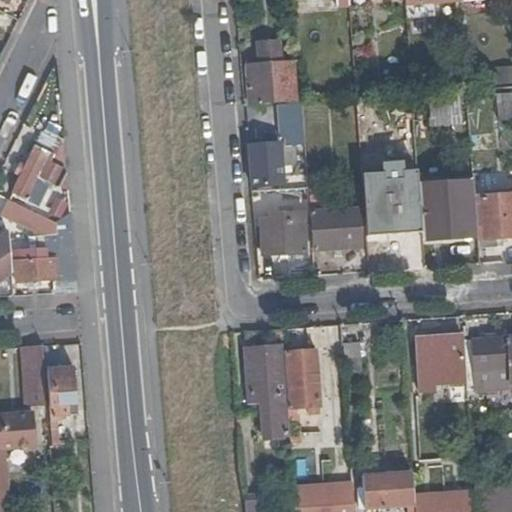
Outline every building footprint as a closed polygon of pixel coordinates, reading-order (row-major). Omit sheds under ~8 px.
[(248,106),(296,103),(293,63),(280,64),(278,43),(257,45),(258,66),(246,67),(248,106)] [(354,64),(357,98),(367,98),(364,63),(354,64)] [(497,121),(511,120),(511,95),(496,97),(497,121)] [(62,144),(41,134),(12,193),(26,200),(37,177),(55,186),(63,171),(51,164),(54,155),(63,160),(62,144)] [(249,146),(252,185),(277,183),(274,145),(249,146)] [(426,185),(473,181),(472,176),(417,180),(422,240),(430,240),(426,185)] [(473,181),(426,185),(430,240),(477,236),(475,217),(473,181)] [(362,182),(348,183),(349,193),(363,193),(362,182)] [(477,236),(477,239),(511,236),(511,195),(476,197),(477,217),(475,217),(477,236)] [(50,221),(7,200),(1,214),(13,220),(32,230),(48,231),(49,226),(50,221)] [(357,209),(312,212),(314,251),(361,248),(357,209)] [(305,214),(268,215),(268,219),(261,219),(262,253),(306,252),(305,214)] [(73,279),(68,215),(55,223),(55,226),(55,237),(58,279),(73,279)] [(55,237),(55,226),(49,226),(48,231),(32,230),(13,220),(8,230),(26,238),(42,237),(55,237)] [(0,281),(10,275),(9,241),(9,239),(9,236),(0,240),(0,281)] [(14,281),(58,279),(55,237),(42,237),(43,254),(38,255),(38,259),(13,260),(14,281)] [(73,279),(58,279),(59,295),(74,294),(73,279)] [(511,338),(493,339),(492,335),(486,336),(486,340),(464,341),(468,395),(472,395),(472,390),(477,389),(477,378),(495,377),(495,371),(511,370),(511,372),(511,371),(511,338)] [(463,381),(460,336),(415,339),(419,390),(436,389),(435,383),(463,381)] [(358,344),(342,344),(343,353),(344,372),(360,371),(358,344)] [(41,346),(22,347),(27,407),(45,406),(41,346)] [(286,408),(282,346),(245,349),(250,399),(263,398),(265,424),(267,440),(289,438),(288,433),(286,408)] [(289,408),(286,408),(288,433),(299,432),(298,414),(318,413),(315,350),(286,352),(289,408)] [(75,388),(73,369),(46,371),(49,415),(64,414),(64,404),(76,403),(75,388)] [(29,415),(0,417),(0,494),(5,494),(2,451),(32,449),(29,415)] [(56,420),(48,420),(49,438),(54,438),(54,432),(56,432),(56,420)] [(414,506),(412,474),(362,477),(365,509),(414,506)] [(270,511),(269,496),(245,498),(245,511),(270,511)] [(489,503),(489,511),(501,511),(501,502),(489,503)]
